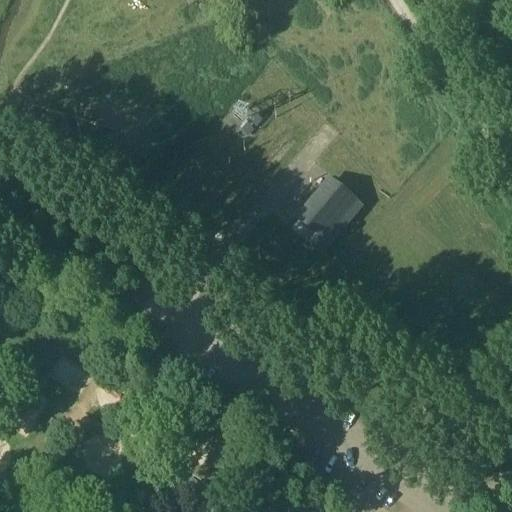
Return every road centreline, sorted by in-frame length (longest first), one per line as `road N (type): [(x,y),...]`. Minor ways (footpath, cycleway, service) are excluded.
road 1 (track): [(372,511),(0,278)]
road 2 (track): [(511,172),(394,0)]
